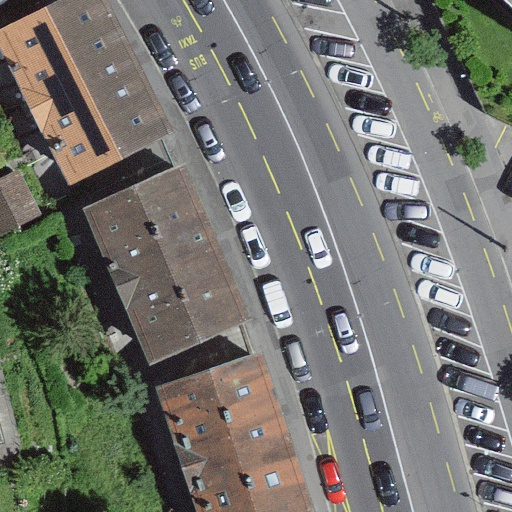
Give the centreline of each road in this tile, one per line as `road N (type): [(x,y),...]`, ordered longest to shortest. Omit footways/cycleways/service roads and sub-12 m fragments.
road 1 (secondary): [(214,0),(312,187),(364,326),(418,511)]
road 2 (residential): [(511,355),(461,199),(354,0)]
